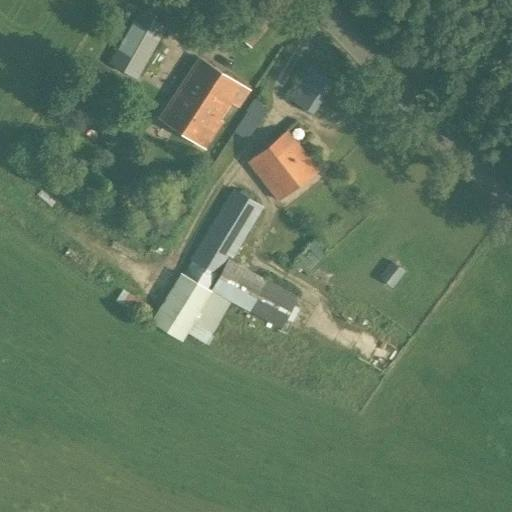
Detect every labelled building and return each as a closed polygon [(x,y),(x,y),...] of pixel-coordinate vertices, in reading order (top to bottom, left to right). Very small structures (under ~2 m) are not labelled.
[(254,0),(243,0),(224,23),(249,47),(272,18),(254,0)] [(140,10),(110,63),(137,78),(167,26),(140,10)] [(160,118),(202,146),(219,121),(217,119),(229,101),(237,107),(248,91),(199,59),(160,118)] [(289,97),(314,114),(334,83),(309,66),(289,97)] [(268,109),(255,100),(232,132),(246,141),(268,109)] [(315,169),(286,132),(248,162),(277,199),(315,169)] [(150,321),(182,341),(187,333),(208,344),(232,303),(280,329),(297,296),(227,258),(211,289),(208,288),(227,255),(232,258),(263,207),(233,187),(188,260),(193,263),(186,275),(180,271),(150,321)] [(379,277),(392,287),(405,271),(391,260),(379,277)]
